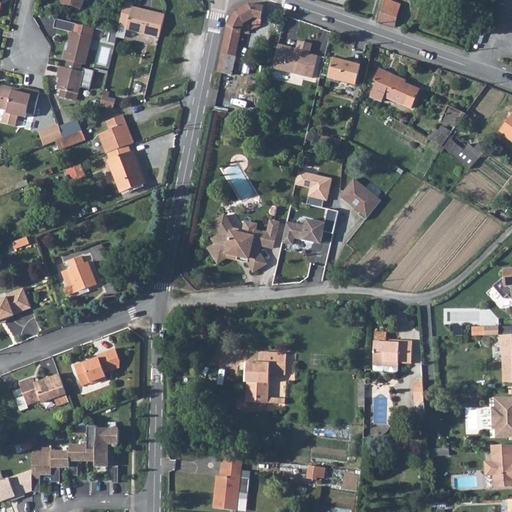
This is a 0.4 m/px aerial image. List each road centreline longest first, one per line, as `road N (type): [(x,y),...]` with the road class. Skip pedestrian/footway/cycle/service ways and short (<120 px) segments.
road 1 (tertiary): [(221,0),(161,303)]
road 2 (residential): [(161,303),(339,290),(428,296)]
road 3 (tertiary): [(278,0),(476,66)]
road 4 (tertiary): [(161,303),(153,502)]
road 5 (residential): [(0,362),(161,303)]
